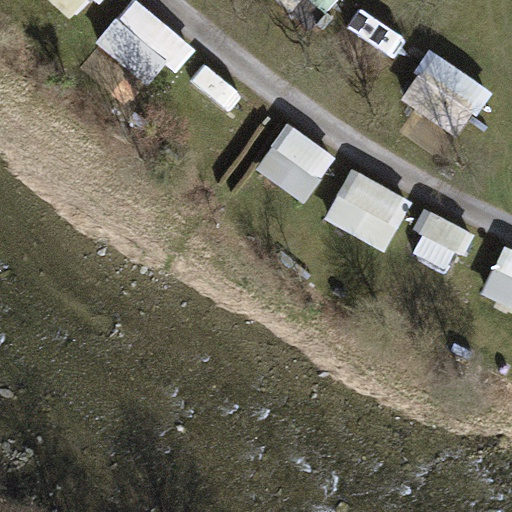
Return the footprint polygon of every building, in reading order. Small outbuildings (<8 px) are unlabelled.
[(50,0),(76,27),(104,0),(50,0)] [(432,63),(405,112),(464,144),(491,95),(432,63)] [(311,209),(338,159),(288,132),(261,182),(311,209)] [(354,177),(329,228),(390,258),(415,208),(354,177)] [(455,273),(469,239),(432,224),(418,259),(455,273)] [(511,314),(511,255),(509,254),(487,303),(511,314)]
